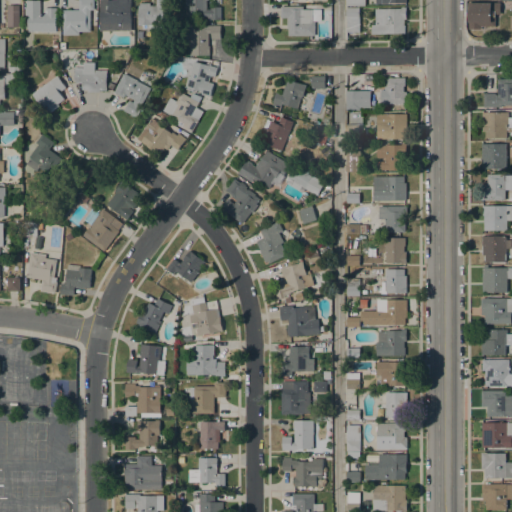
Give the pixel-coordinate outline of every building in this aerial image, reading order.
[(39,0),(39,14),(45,14),(45,8),(55,8),(56,31),(41,32),(41,31),(27,31),(27,15),(24,15),(24,7),(26,7),(26,0),(39,0)] [(90,31),(78,31),(78,35),(62,35),(62,10),(78,10),(78,0),(93,0),(93,10),(90,10),(90,31)] [(130,0),(131,30),(99,31),(99,0),(130,0)] [(166,0),(166,23),(151,23),(151,25),(138,25),(138,5),(139,5),(139,3),(149,3),(149,5),(155,5),(155,0),(166,0)] [(221,20),(210,20),(210,18),(207,18),(207,16),(188,17),(188,5),(185,5),(185,0),(206,0),(206,9),(210,9),(210,7),(221,7),(221,20)] [(467,14),(467,2),(499,2),(499,0),(511,0),(511,5),(510,6),(510,4),(500,4),(500,14),(495,14),(495,26),(480,27),(480,29),(470,29),(470,14),(469,14),(467,14)] [(7,4),(19,5),(19,26),(7,26),(7,4)] [(302,6),(302,9),(320,9),(320,21),(314,21),(314,35),(288,35),(288,28),(286,28),(286,18),(280,18),(280,6),(302,6)] [(346,32),(345,16),(346,16),(346,8),(359,8),(359,32),(346,32)] [(371,34),(371,25),(375,25),(374,9),(400,8),(405,8),(406,19),(403,19),(403,25),(404,25),(405,33),(371,34)] [(220,39),(211,39),(211,33),(208,33),(208,46),(209,46),(209,55),(189,55),(189,27),(210,27),(210,25),(220,25),(220,39)] [(3,68),(0,68),(0,39),(4,39),(4,62),(16,62),(16,71),(3,71),(3,68)] [(217,67),(215,76),(210,75),(208,82),(213,83),(210,96),(201,94),(200,91),(185,86),(188,75),(189,76),(194,61),(217,67)] [(106,90),(99,90),(99,92),(87,92),(87,90),(81,90),(81,83),(75,83),(74,80),(74,70),(75,67),(83,67),(83,62),(94,62),(94,69),(106,70),(106,90)] [(0,73),(14,73),(14,84),(4,84),(4,99),(0,99),(0,73)] [(123,73),(137,80),(137,81),(150,88),(142,103),(143,104),(136,117),(123,110),(128,100),(132,102),(134,99),(125,94),(123,98),(113,92),(123,73)] [(56,75),(65,87),(59,92),(64,99),(57,104),(59,106),(46,115),(31,94),(56,75)] [(324,76),(324,88),(311,88),(311,76),(324,76)] [(379,91),(384,91),(384,78),(405,77),(405,85),(403,85),(403,91),(405,91),(405,103),(385,104),(385,102),(379,102),(379,91)] [(280,107),(272,105),(275,92),(282,94),(284,86),(285,86),(287,79),(306,85),(302,96),(307,98),(304,109),(297,107),(297,108),(281,104),(280,107)] [(511,79),(511,105),(501,105),(501,107),(484,107),(484,93),(495,93),(495,95),(497,95),(497,79),(511,79)] [(196,107),(203,111),(191,132),(174,123),(177,119),(170,115),(163,110),(170,97),(176,101),(181,92),(190,97),(192,93),(201,97),(196,107)] [(359,100),(359,110),(346,110),(346,100),(359,100)] [(165,120),(160,117),(160,115),(154,112),(156,109),(167,116),(165,120)] [(0,111),(14,111),(14,125),(0,125),(0,111)] [(508,112),(508,117),(511,117),(511,131),(506,131),(506,138),(485,138),(485,131),(482,131),(483,112),(508,112)] [(377,139),(377,114),(406,114),(406,132),(405,132),(405,139),(384,139),(377,139)] [(281,150),(258,140),(267,119),(277,124),(281,116),(293,122),(281,150)] [(177,150),(171,145),(167,150),(164,147),(158,155),(137,138),(145,128),(144,127),(151,118),(171,133),(172,132),(177,135),(178,133),(185,139),(177,150)] [(359,124),(359,141),(346,141),(346,124),(359,124)] [(324,144),(311,139),(316,126),(329,130),(324,144)] [(61,158),(50,173),(48,171),(47,173),(39,167),(36,171),(26,164),(30,158),(29,157),(38,144),(35,142),(42,133),(54,142),(49,149),(61,158)] [(377,161),(385,162),(385,158),(376,158),(376,145),(386,145),(401,145),(401,143),(406,143),(406,156),(403,156),(403,161),(404,161),(404,170),(377,169),(377,161)] [(506,143),(506,168),(481,168),(481,144),(506,143)] [(360,172),(346,172),(346,149),(360,149),(360,172)] [(290,164),(283,175),(285,176),(280,184),(279,185),(278,186),(277,186),(276,186),(271,182),(266,190),(238,173),(246,160),(247,161),(249,161),(252,162),(252,164),(255,166),(266,150),(290,164)] [(68,207),(56,199),(58,196),(48,189),(62,170),(61,169),(66,162),(76,169),(69,179),(81,188),(68,207)] [(294,166),(312,176),(312,175),(325,182),(317,195),(304,188),(302,192),(285,183),(294,166)] [(505,174),(505,175),(511,175),(511,190),(505,190),(505,200),(481,200),(481,184),(487,184),(487,174),(505,174)] [(406,200),(373,200),(373,186),(385,186),(385,176),(404,176),(404,183),(406,183),(406,200)] [(221,208),(228,199),(234,203),(237,200),(232,196),(233,195),(226,190),(234,178),(240,182),(241,181),(245,184),(244,186),(260,198),(256,203),(257,205),(252,212),(251,211),(242,223),(221,208)] [(137,192),(136,193),(138,195),(132,202),(130,201),(127,206),(133,211),(127,219),(106,204),(115,192),(114,191),(122,180),(137,192)] [(346,193),(357,193),(357,203),(346,203),(346,193)] [(312,205),(316,219),(303,223),(299,209),(312,205)] [(511,205),(511,220),(506,220),(506,230),(483,230),(484,215),(482,215),(482,205),(511,205)] [(406,206),(406,217),(405,217),(405,232),(384,232),(384,218),(378,218),(378,206),(406,206)] [(104,251),(82,235),(90,224),(83,219),(92,208),(98,213),(102,208),(122,223),(118,230),(119,230),(104,251)] [(278,221),(283,230),(279,232),(283,241),(280,243),(285,253),(284,254),(284,255),(269,263),(267,261),(265,262),(256,242),(257,240),(264,237),(260,230),(278,221)] [(24,236),(24,222),(36,222),(36,223),(42,223),(42,229),(37,229),(37,236),(24,236)] [(359,224),(359,234),(346,234),(346,224),(359,224)] [(506,262),(484,262),(484,255),(482,255),(482,246),(481,246),(481,236),(506,236),(506,239),(511,239),(511,248),(506,248),(506,262)] [(406,264),(400,264),(400,262),(385,262),(385,238),(405,237),(405,246),(403,246),(403,252),(406,252),(406,264)] [(316,249),(320,260),(309,264),(305,253),(316,249)] [(175,271),(173,274),(166,269),(174,258),(180,263),(189,250),(204,261),(197,270),(199,271),(191,282),(175,271)] [(30,252),(45,255),(45,258),(56,260),(53,277),(56,277),(55,282),(56,282),(55,293),(40,291),(42,279),(26,277),(30,252)] [(359,255),(359,265),(346,265),(346,255),(359,255)] [(298,263),(298,262),(302,261),(306,274),(310,273),(313,284),(292,290),(293,291),(289,292),(289,294),(286,295),(287,296),(277,299),(273,287),(283,284),(284,286),(287,285),(285,276),(283,277),(281,268),(298,263)] [(90,288),(83,287),(83,288),(74,288),(74,295),(60,294),(61,283),(65,284),(66,268),(67,269),(67,264),(79,265),(79,267),(91,268),(90,288)] [(511,267),(511,278),(506,278),(506,292),(482,292),(482,267),(511,267)] [(404,269),(404,275),(406,275),(406,293),(386,293),(386,294),(380,294),(380,281),(385,281),(385,269),(404,269)] [(20,290),(7,290),(7,277),(19,277),(20,290)] [(359,296),(346,296),(346,278),(359,278),(359,296)] [(171,296),(174,292),(185,299),(180,302),(171,296)] [(189,315),(192,314),(190,305),(192,304),(191,299),(203,296),(204,302),(216,300),(222,330),(197,335),(195,328),(192,329),(189,315)] [(172,305),(168,313),(163,311),(158,320),(160,321),(155,332),(135,323),(141,311),(143,313),(148,302),(154,305),(157,298),(172,305)] [(484,324),(484,314),(481,314),(480,298),(506,298),(511,298),(511,312),(510,312),(511,323),(484,324)] [(406,299),(406,318),(405,318),(405,324),(363,324),(363,311),(376,311),(376,299),(406,299)] [(318,318),(319,325),(325,325),(325,330),(319,331),(319,333),(289,336),(289,335),(287,335),(286,324),(288,324),(288,319),(280,319),(279,306),(292,305),(293,307),(314,305),(315,318),(318,318)] [(359,317),(359,327),(346,327),(346,317),(359,317)] [(385,330),(400,330),(400,329),(406,329),(406,342),(404,342),(404,355),(376,355),(376,341),(385,341),(385,330)] [(506,329),(506,334),(511,334),(511,344),(505,344),(505,355),(480,354),(481,339),(485,339),(485,335),(487,335),(487,329),(506,329)] [(126,372),(127,366),(125,366),(125,364),(127,364),(127,359),(136,360),(136,365),(139,366),(140,353),(139,353),(139,350),(138,350),(139,346),(140,346),(140,344),(160,346),(157,374),(139,372),(139,374),(126,372)] [(192,345),(213,345),(213,354),(212,354),(212,359),(216,358),(216,361),(225,361),(225,376),(211,376),(211,374),(187,374),(187,359),(192,359),(192,345)] [(292,371),(292,375),(288,375),(288,378),(281,378),(281,361),(288,361),(288,353),(289,353),(289,346),(309,346),(309,358),(313,358),(313,371),(292,371)] [(359,358),(347,358),(346,348),(359,348),(359,358)] [(508,359),(508,373),(511,373),(511,385),(484,385),(484,370),(482,370),(482,359),(508,359)] [(381,375),(376,375),(376,361),(404,362),(404,368),(406,368),(406,385),(381,385),(381,375)] [(346,388),(346,372),(359,372),(359,388),(346,388)] [(309,413),(302,413),(302,414),(281,414),(281,381),(307,381),(307,392),(309,392),(309,413)] [(326,381),(326,392),(313,392),(313,381),(326,381)] [(225,382),(225,397),(214,397),(213,413),(189,413),(189,387),(193,387),(193,386),(214,386),(214,382),(225,382)] [(160,387),(160,413),(159,413),(159,417),(140,417),(140,413),(125,413),(125,406),(136,406),(136,402),(137,402),(137,397),(124,397),(124,383),(135,383),(135,385),(139,385),(139,387),(160,387)] [(481,390),(505,390),(505,395),(511,395),(511,416),(486,416),(486,406),(481,406),(481,390)] [(406,417),(384,417),(384,404),(379,404),(379,392),(406,392),(406,417)] [(347,419),(347,405),(356,405),(356,409),(359,409),(359,419),(347,419)] [(199,421),(216,421),(216,419),(218,419),(218,421),(224,421),(224,430),(222,430),(222,432),(219,432),(219,442),(217,442),(217,448),(212,448),(212,450),(209,450),(209,448),(206,448),(206,450),(203,450),(203,448),(198,448),(198,436),(199,436),(199,421)] [(157,435),(157,446),(143,446),(143,447),(135,447),(135,449),(124,449),(124,437),(135,437),(135,439),(139,439),(139,428),(137,428),(137,420),(154,420),(159,420),(159,435),(157,435)] [(295,448),(295,450),(282,450),(282,444),(281,444),(281,442),(282,442),(282,436),(291,436),(291,442),(294,442),(294,429),(293,429),(293,427),(291,427),(291,422),(293,422),(293,420),(313,420),(313,448),(295,448)] [(481,422),(511,422),(511,438),(511,447),(481,447),(481,422)] [(376,449),(376,431),(375,431),(375,426),(376,426),(376,423),(405,423),(405,431),(403,431),(403,437),(406,437),(406,449),(376,449)] [(346,425),(360,425),(360,451),(346,451),(346,425)] [(511,477),(483,477),(483,468),(481,468),(481,453),(505,452),(505,462),(511,462),(511,477)] [(406,472),(404,472),(404,479),(385,479),(385,467),(379,467),(379,455),(406,455),(406,472)] [(124,489),(124,463),(136,464),(136,456),(151,456),(151,465),(161,465),(161,489),(124,489)] [(216,457),(216,473),(224,473),(224,486),(215,486),(215,482),(199,482),(188,482),(188,470),(197,469),(197,457),(216,457)] [(294,486),(294,477),(295,477),(295,468),(291,468),(291,471),(282,471),(282,457),(291,457),(291,459),(296,459),(296,461),(312,461),(312,458),(322,458),(322,473),(321,473),(321,478),(316,478),(316,486),(294,486)] [(359,472),(359,482),(346,482),(346,472),(359,472)] [(481,484),(484,484),(484,482),(487,482),(487,484),(511,484),(511,499),(506,499),(506,509),(485,509),(485,500),(481,500),(481,484)] [(405,485),(405,499),(406,499),(406,511),(401,511),(391,511),(391,510),(372,510),(372,499),(373,499),(373,485),(405,485)] [(359,511),(346,511),(346,492),(359,492),(359,511)] [(194,511),(194,504),(199,504),(198,494),(217,493),(217,501),(223,501),(223,511),(194,511)] [(313,493),(313,500),(322,500),(322,511),(313,511),(281,511),(281,510),(292,511),(295,511),(295,505),(292,505),(292,493),(313,493)] [(139,495),(162,495),(162,510),(157,510),(157,511),(137,511),(137,503),(134,503),(134,508),(124,508),(125,494),(139,494),(139,495)]
